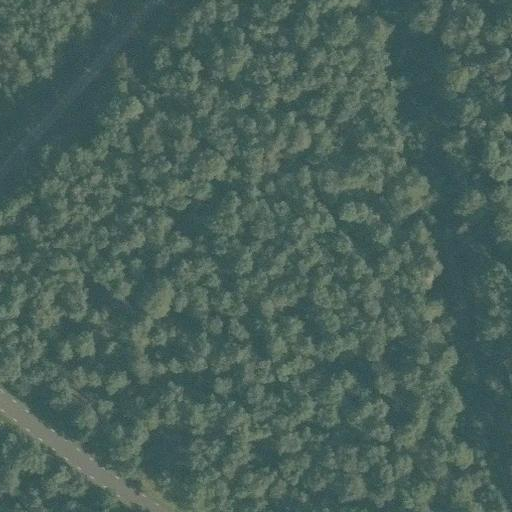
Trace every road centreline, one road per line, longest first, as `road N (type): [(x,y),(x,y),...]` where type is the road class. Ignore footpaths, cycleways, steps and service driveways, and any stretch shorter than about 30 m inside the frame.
road 1 (track): [(0,162),(145,0)]
road 2 (unclassified): [(170,511),(0,391)]
